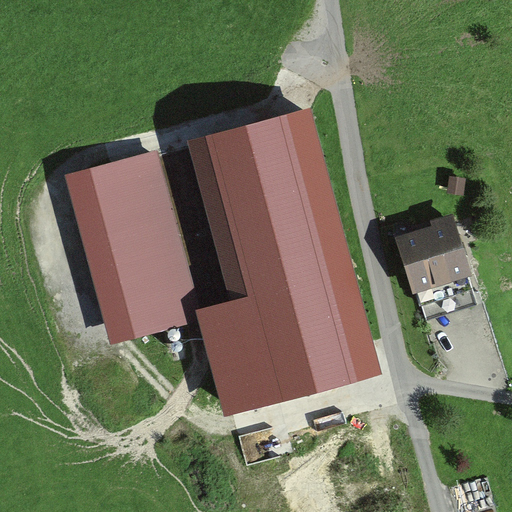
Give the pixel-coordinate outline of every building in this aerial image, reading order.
[(246,266),(349,243),(332,166),(229,189),(246,266)] [(416,236),(432,289),(499,269),(483,216),(416,236)] [(330,288),(348,337),(387,323),(368,273),(330,288)] [(253,324),(220,336),(247,414),(335,383),(319,336),(264,355),(253,324)] [(344,511),(430,511),(418,453),(336,470),(344,511)]
